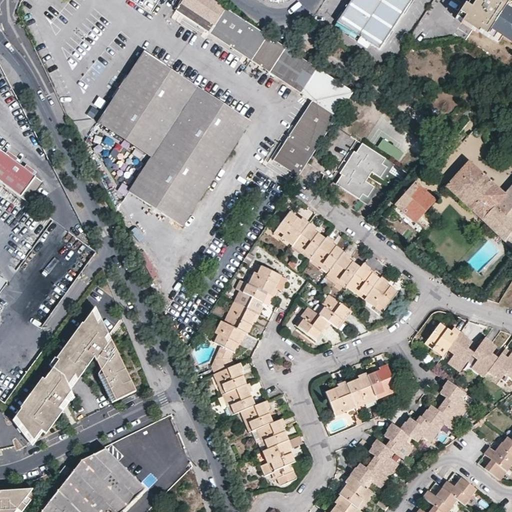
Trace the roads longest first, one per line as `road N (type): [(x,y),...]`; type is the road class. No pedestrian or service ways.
road 1 (residential): [(183,388),(32,83),(0,41)]
road 2 (residential): [(0,473),(183,388)]
road 3 (residential): [(305,191),(434,289)]
road 4 (residential): [(280,511),(301,500),(325,467),(293,382)]
road 5 (residential): [(511,492),(467,460),(444,456),(400,511)]
road 6 (residential): [(230,511),(183,388)]
